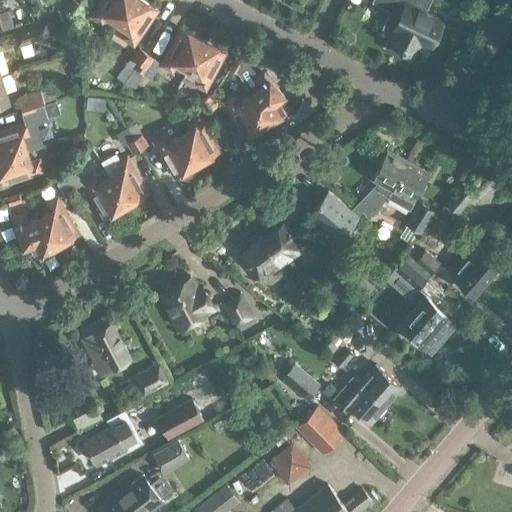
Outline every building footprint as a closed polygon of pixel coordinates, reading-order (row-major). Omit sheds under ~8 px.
[(75,0),(68,0),(64,7),(71,13),(79,3),(75,0)] [(117,23),(133,0),(100,0),(90,15),(102,24),(108,17),(117,23)] [(144,0),(133,0),(117,23),(127,29),(122,36),(134,45),(159,10),(144,0)] [(431,0),(372,0),(372,1),(390,10),(382,27),(390,31),(387,37),(389,38),(384,48),(413,62),(421,45),(431,49),(446,18),(427,9),(431,0)] [(79,3),(71,13),(79,18),(86,9),(79,3)] [(71,13),(64,7),(57,15),(64,21),(71,13)] [(64,21),(59,27),(70,37),(83,21),(79,18),(71,13),(64,21)] [(50,35),(46,23),(14,32),(18,45),(50,35)] [(180,27),(161,63),(159,65),(173,72),(177,65),(187,70),(203,39),(180,27)] [(203,39),(187,70),(183,77),(206,90),(226,52),(203,39)] [(138,62),(146,51),(139,46),(131,56),(138,62)] [(143,73),(154,58),(146,51),(138,62),(134,66),(143,73)] [(236,56),(229,68),(237,73),(243,61),(244,60),(236,56)] [(154,58),(143,73),(150,78),(159,65),(161,63),(154,58)] [(243,61),(237,73),(238,72),(250,92),(248,94),(265,123),(286,111),(279,98),(282,95),(261,72),(257,76),(243,61)] [(2,74),(0,74),(0,103),(11,101),(2,74)] [(40,89),(18,96),(22,109),(34,105),(43,102),(45,102),(40,89)] [(212,92),(204,97),(211,108),(219,103),(212,92)] [(232,94),(222,100),(244,136),(265,123),(248,94),(235,101),(232,94)] [(86,108),(92,109),(104,110),(106,97),(94,96),(87,95),(86,108)] [(179,106),(174,97),(163,103),(168,112),(179,106)] [(211,108),(204,97),(195,102),(199,109),(200,108),(203,113),(211,108)] [(43,103),(48,116),(61,112),(56,99),(43,103)] [(25,121),(0,128),(0,157),(29,149),(43,144),(37,123),(48,119),(43,102),(34,105),(22,109),(21,109),(25,121)] [(190,128),(178,135),(195,164),(215,152),(195,116),(187,121),(190,128)] [(136,122),(128,127),(134,138),(134,137),(140,148),(148,144),(142,133),(136,122)] [(127,126),(115,133),(123,145),(127,143),(126,142),(134,138),(128,127),(127,126)] [(83,131),(72,135),(75,145),(87,141),(83,131)] [(163,135),(154,140),(174,175),(195,164),(178,135),(166,141),(163,135)] [(134,138),(126,142),(127,143),(132,153),(140,148),(134,137),(134,138)] [(377,181),(351,208),(358,214),(362,209),(366,214),(387,196),(388,197),(390,193),(408,159),(387,147),(371,178),(377,181)] [(29,149),(0,157),(0,178),(2,185),(45,172),(40,156),(32,159),(29,149)] [(116,152),(100,161),(105,169),(109,175),(108,176),(124,204),(145,192),(125,158),(121,160),(116,152)] [(408,159),(390,193),(388,197),(410,209),(415,200),(413,198),(429,171),(408,159)] [(64,178),(67,183),(71,189),(83,183),(72,165),(61,172),(64,178)] [(105,169),(84,181),(104,216),(124,204),(108,176),(109,175),(105,169)] [(64,178),(61,172),(43,182),(46,188),(57,183),(57,182),(64,178)] [(63,194),(71,189),(67,183),(64,178),(57,182),(57,183),(63,194)] [(460,210),(473,195),(460,184),(445,201),(446,201),(458,212),(460,210)] [(327,188),(318,200),(336,216),(346,204),(327,188)] [(6,196),(10,205),(22,201),(19,192),(6,196)] [(50,209),(38,217),(54,245),(75,233),(67,218),(55,199),(55,198),(47,203),(50,209)] [(421,232),(435,210),(419,199),(405,221),(421,232)] [(318,200),(308,212),(327,228),(336,216),(318,200)] [(458,212),(446,201),(435,214),(455,232),(468,216),(460,210),(458,212)] [(336,216),(327,228),(340,239),(341,238),(350,228),(350,227),(360,216),(358,214),(351,208),(346,204),(336,216)] [(21,213),(12,216),(21,245),(25,244),(33,257),(54,245),(38,217),(24,221),(21,213)] [(262,236),(281,265),(303,249),(289,230),(291,229),(285,220),(262,236)] [(358,236),(350,228),(341,238),(350,246),(358,236)] [(281,265),(262,236),(240,252),(260,280),(262,278),(264,282),(271,283),(286,272),(281,265)] [(500,265),(473,241),(447,271),(474,295),(477,292),(478,293),(487,283),(485,281),(500,265)] [(415,260),(430,274),(441,261),(425,248),(415,260)] [(430,274),(415,260),(408,254),(394,269),(417,289),(430,274)] [(348,276),(346,278),(368,295),(369,294),(376,284),(380,287),(381,288),(387,279),(362,259),(348,276)] [(200,295),(189,276),(158,292),(177,328),(208,311),(207,310),(213,307),(205,293),(200,295)] [(300,288),(292,295),(301,306),(310,299),(300,288)] [(451,321),(455,317),(426,290),(399,321),(401,324),(400,326),(431,354),(456,325),(451,321)] [(251,316),(240,295),(223,304),(232,322),(234,325),(251,316)] [(84,325),(88,332),(80,336),(99,373),(128,358),(106,314),(84,325)] [(342,367),(354,353),(345,345),(333,358),(342,367)] [(307,399),(321,383),(294,361),(280,377),(307,399)] [(168,380),(159,362),(134,375),(144,393),(168,380)] [(375,362),(360,381),(387,404),(403,386),(375,362)] [(387,404),(360,381),(352,374),(332,397),(356,417),(360,412),(372,423),(387,404)] [(156,416),(168,438),(204,418),(191,396),(156,416)] [(344,430),(318,403),(296,426),(322,453),(344,430)] [(114,420),(82,437),(96,463),(128,446),(125,441),(134,437),(124,420),(116,425),(114,420)] [(3,435),(0,437),(0,454),(11,445),(3,435)] [(153,452),(164,472),(190,457),(178,437),(153,452)] [(157,511),(154,507),(164,500),(143,472),(122,488),(123,490),(115,496),(113,492),(101,501),(102,503),(100,506),(104,511),(157,511)] [(226,481),(194,507),(198,511),(223,511),(240,499),(226,481)] [(343,501),(328,482),(289,511),(358,511),(373,500),(362,486),(343,501)]
